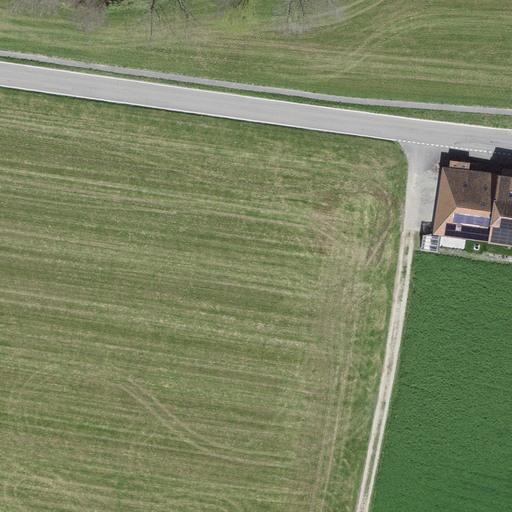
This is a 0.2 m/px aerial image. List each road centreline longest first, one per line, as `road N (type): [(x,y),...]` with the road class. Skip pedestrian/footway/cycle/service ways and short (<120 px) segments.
road 1 (tertiary): [(511,141),(0,74)]
road 2 (track): [(418,131),(404,286),(361,511)]
